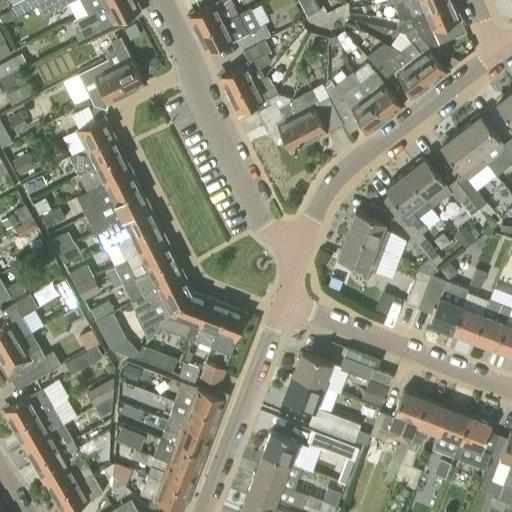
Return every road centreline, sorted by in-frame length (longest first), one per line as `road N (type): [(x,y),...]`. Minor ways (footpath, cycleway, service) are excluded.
road 1 (residential): [(295,253),(325,190),(499,49)]
road 2 (residential): [(295,253),(263,224),(197,95),(162,0)]
road 3 (residential): [(284,302),(511,391)]
road 4 (residential): [(200,511),(284,302)]
